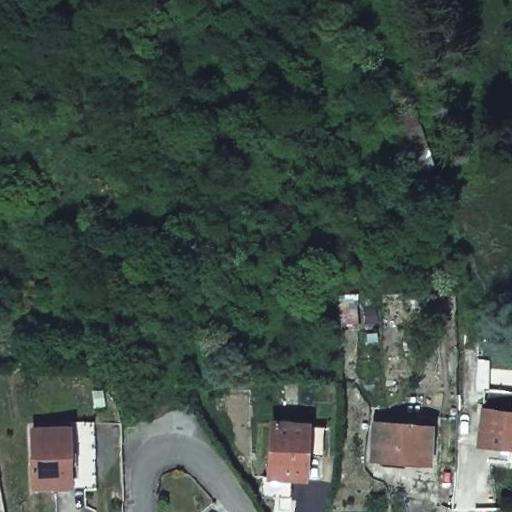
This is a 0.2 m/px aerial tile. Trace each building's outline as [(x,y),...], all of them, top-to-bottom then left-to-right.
[(511,412),(481,410),(478,446),(511,448),(511,412)] [(374,423),(371,462),(430,465),(433,427),(374,423)] [(269,476),(269,477),(291,478),(306,479),(307,455),(310,426),(273,424),(269,476)] [(323,456),(325,428),(310,426),(307,455),(323,456)] [(70,429),(31,430),(33,488),(71,487),(70,429)] [(452,472),(452,510),(475,510),(475,473),(452,472)] [(261,476),(261,497),(289,498),(291,478),(269,477),(269,476),(261,476)] [(484,502),(484,510),(494,509),(495,501),(484,502)]
